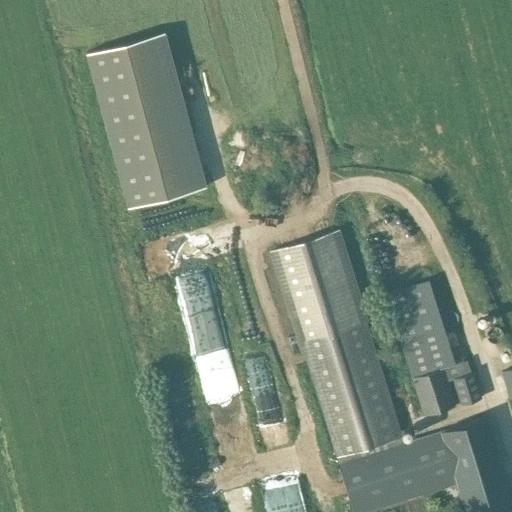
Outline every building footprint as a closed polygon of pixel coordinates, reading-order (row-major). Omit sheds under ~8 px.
[(335,458),(337,457),(338,463),(403,442),(401,437),(402,437),(337,228),(270,248),(335,458)] [(462,361),(443,367),(447,380),(452,378),(461,404),(481,398),(473,371),(471,372),(466,359),(462,361)] [(443,367),(411,377),(423,416),(455,406),(447,380),(443,367)] [(511,368),(501,372),(509,399),(511,398),(511,368)] [(440,430),(403,442),(338,463),(352,511),(364,511),(456,483),(464,511),(511,511),(511,500),(487,417),(440,431),(440,430)]
